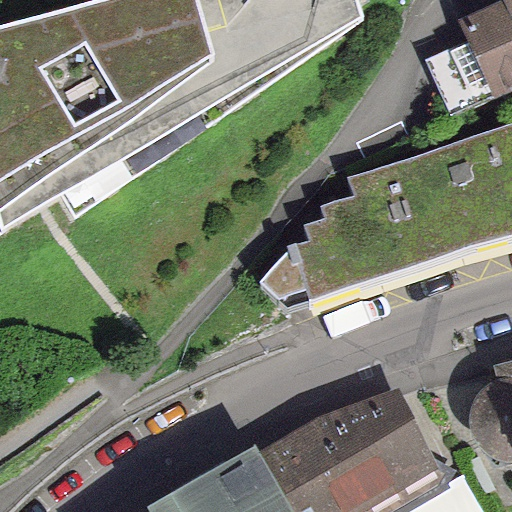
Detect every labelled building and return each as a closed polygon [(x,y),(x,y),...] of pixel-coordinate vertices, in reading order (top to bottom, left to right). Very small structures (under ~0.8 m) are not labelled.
[(0,247),(388,5),(385,0),(66,0),(0,18),(0,247)] [(511,8),(460,33),(495,110),(511,101),(511,8)] [(511,132),(351,184),(355,204),(322,214),(326,228),(306,233),(312,250),(287,256),(276,278),(283,303),(306,298),(311,309),(511,248),(511,132)] [(511,359),(494,364),(498,381),(471,395),(462,412),(467,437),(486,451),(511,455),(511,359)] [(400,393),(271,445),(313,511),(379,511),(449,482),(400,393)] [(313,511),(271,445),(161,511),(313,511)]
